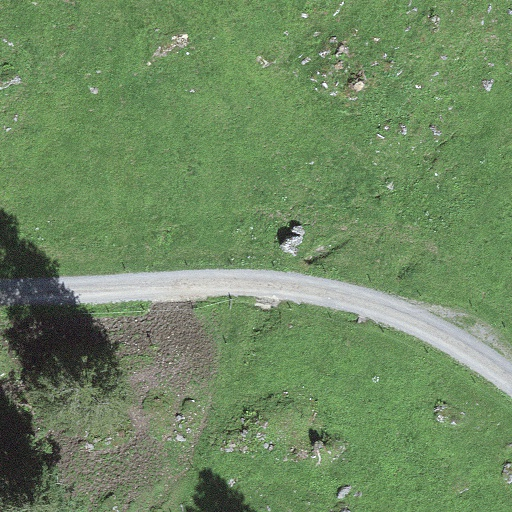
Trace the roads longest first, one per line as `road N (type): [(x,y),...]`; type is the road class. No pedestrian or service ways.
road 1 (track): [(511,379),(437,330),(357,297),(270,284),(179,283)]
road 2 (track): [(179,283),(0,292)]
